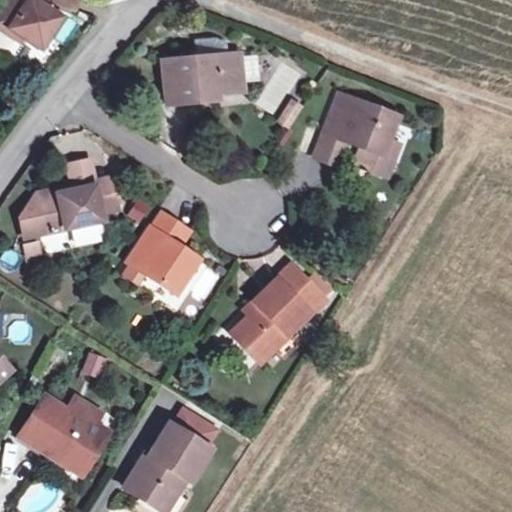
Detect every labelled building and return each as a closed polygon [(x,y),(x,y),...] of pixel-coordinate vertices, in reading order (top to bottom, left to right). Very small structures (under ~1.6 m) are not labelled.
[(3,0),(0,6),(0,23),(23,37),(25,33),(42,44),(62,11),(43,0),(3,0)] [(194,41),(196,58),(228,55),(227,44),(215,39),(194,41)] [(254,53),(242,54),(245,81),(256,80),(254,53)] [(228,55),(196,58),(164,61),(168,105),(203,102),(202,95),(221,93),(246,91),(245,81),(242,54),(228,55)] [(222,100),(221,93),(202,95),(203,102),(222,100)] [(389,140),(398,117),(341,95),(327,132),(347,140),(364,147),(357,164),(387,176),(394,159),(383,155),(389,140)] [(294,102),(288,111),(297,116),(302,108),(294,102)] [(288,111),(280,123),(289,128),(297,116),(288,111)] [(347,140),(327,132),(317,155),(337,163),(347,140)] [(400,145),(389,140),(383,155),(394,159),(400,145)] [(103,215),(97,184),(92,161),(71,165),(75,183),(56,187),(57,196),(41,198),(24,219),(28,237),(104,221),(103,215)] [(113,180),(97,184),(103,215),(120,212),(113,180)] [(40,190),(41,198),(57,196),(56,187),(40,190)] [(136,195),(124,215),(138,224),(151,205),(136,195)] [(173,243),(183,227),(162,213),(130,262),(131,262),(147,273),(177,293),(199,260),(180,248),(173,243)] [(190,233),(183,227),(173,243),(180,248),(190,233)] [(147,273),(131,262),(122,275),(138,285),(147,273)] [(292,264),(277,279),(310,313),(325,298),(292,264)] [(257,309),(248,317),(232,334),(261,365),(286,341),(284,338),(310,313),(277,279),(252,304),(257,309)] [(243,313),(248,317),(257,309),(252,304),(243,313)] [(96,379),(102,358),(85,352),(78,374),(96,379)] [(0,381),(13,370),(0,355),(0,381)] [(55,383),(47,396),(65,408),(74,395),(55,383)] [(65,408),(47,396),(21,436),(50,455),(56,445),(89,466),(110,431),(97,423),(88,418),(93,407),(74,395),(65,408)] [(103,413),(93,407),(88,418),(97,423),(103,413)] [(158,433),(163,436),(170,425),(165,422),(158,433)] [(148,467),(141,463),(126,488),(158,507),(170,488),(179,493),(189,477),(194,481),(205,463),(212,452),(213,450),(171,424),(170,425),(163,436),(152,454),(155,456),(148,467)] [(83,475),(89,466),(56,445),(50,455),(83,475)] [(148,452),(141,463),(148,467),(155,456),(152,454),(148,452)] [(217,455),(212,452),(205,463),(210,466),(217,455)] [(164,511),(166,511),(179,493),(170,488),(158,507),(164,511)]
